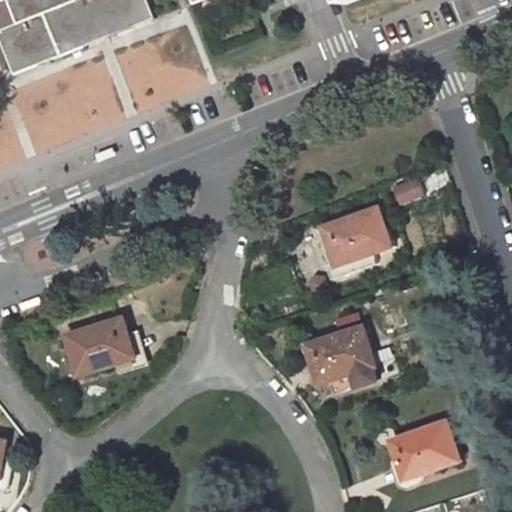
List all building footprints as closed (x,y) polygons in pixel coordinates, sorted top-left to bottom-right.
[(152,0),(81,0),(3,31),(19,74),(160,17),(152,0)] [(404,205),(419,198),(411,181),(396,188),(404,205)] [(376,256),(396,249),(383,210),(335,227),(341,246),(335,248),(346,278),(379,266),(376,256)] [(85,374),(141,357),(135,337),(128,339),(122,320),(72,335),(85,374)] [(365,327),(317,343),(324,362),(315,365),(321,384),(328,382),(331,395),(379,379),(374,367),(379,366),(365,327)] [(407,481),(465,462),(451,422),(400,439),(407,459),(401,461),(407,481)] [(0,480),(5,482),(9,461),(1,460),(6,438),(0,436),(0,480)]
